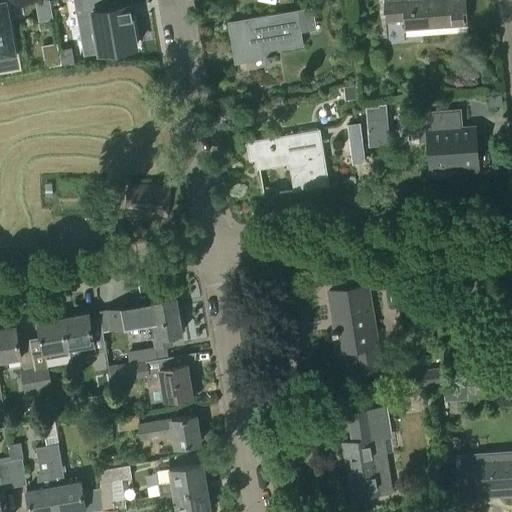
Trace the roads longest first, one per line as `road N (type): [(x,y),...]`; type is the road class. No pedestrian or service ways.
road 1 (residential): [(213,248),(511,223)]
road 2 (residential): [(251,511),(213,248)]
road 3 (residential): [(213,248),(171,0)]
road 4 (residential): [(0,286),(213,248)]
